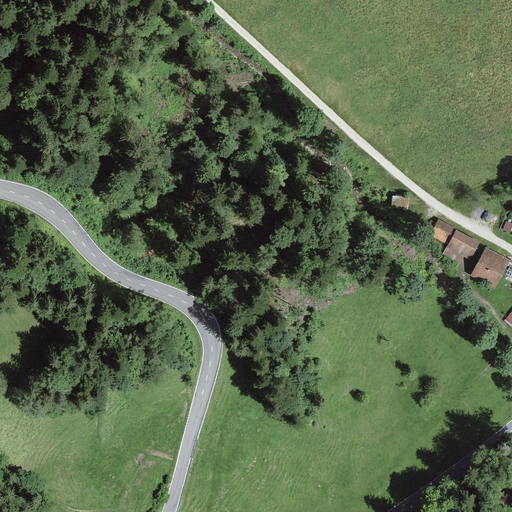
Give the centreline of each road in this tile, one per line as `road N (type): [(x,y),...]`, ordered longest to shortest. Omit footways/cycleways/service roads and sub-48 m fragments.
road 1 (secondary): [(169,511),(210,365),(205,322),(192,306),(110,270),(40,202),(0,189)]
road 2 (track): [(511,250),(439,215),(208,0)]
road 3 (secondary): [(511,429),(398,511)]
